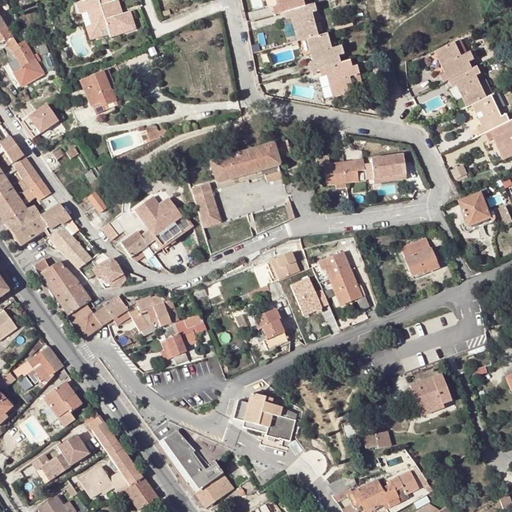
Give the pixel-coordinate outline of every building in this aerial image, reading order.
[(87,12),(91,26),(93,33),(101,30),(107,28),(104,0),(85,0),(83,1),(87,12)] [(104,0),(107,28),(108,32),(110,38),(135,30),(130,12),(123,14),(117,16),(115,13),(117,12),(115,2),(119,0),(120,0),(104,0)] [(123,14),(119,0),(115,2),(117,12),(115,13),(117,16),(123,14)] [(274,14),(284,11),(304,6),(302,0),(275,0),(277,5),(272,6),(274,14)] [(87,12),(83,1),(76,3),(80,15),(87,12)] [(313,4),(304,6),(284,11),(287,19),(291,18),(293,26),(298,24),(299,30),(294,31),(297,41),(306,38),(317,35),(316,30),(311,13),(315,12),(313,4)] [(0,18),(0,31),(6,28),(10,25),(5,16),(0,18)] [(103,36),(101,30),(93,33),(91,26),(85,28),(89,41),(103,36)] [(6,28),(0,31),(0,44),(5,42),(8,47),(9,46),(10,47),(15,55),(6,60),(21,82),(43,69),(36,58),(41,55),(36,48),(31,51),(25,41),(22,37),(15,42),(6,28)] [(310,71),(320,68),(339,63),(338,56),(343,54),(341,46),(331,49),(327,33),(317,35),(306,38),(309,48),(314,47),(316,52),(311,54),(313,62),(308,63),(310,71)] [(43,38),(36,41),(42,56),(49,53),(43,38)] [(447,81),(471,69),(468,62),(473,60),(469,52),(464,55),(457,41),(434,52),(439,61),(444,58),(447,63),(441,66),(444,73),(440,75),(443,82),(447,81)] [(157,53),(155,47),(148,50),(151,56),(157,53)] [(339,63),(320,68),(322,75),(326,74),(328,82),(333,81),(335,87),(330,88),(332,97),(353,92),(349,77),(358,75),(356,66),(351,67),(349,60),(339,63)] [(471,69),(447,81),(451,88),(455,86),(458,92),(461,91),(462,93),(479,85),(475,77),(479,74),(476,67),(471,69)] [(115,98),(110,86),(107,81),(112,79),(108,70),(79,82),(89,109),(91,108),(115,98)] [(466,108),(470,105),(486,98),(479,85),(462,93),(464,97),(461,98),(466,108)] [(473,110),(492,101),(490,96),(486,98),(470,105),(473,110)] [(484,133),(508,122),(504,115),(500,117),(492,101),(473,110),(475,114),(479,112),(481,117),(477,119),(480,125),(481,126),(476,128),(479,136),(484,133)] [(27,117),(39,135),(59,121),(47,103),(27,117)] [(511,120),(508,122),(484,133),(488,141),(492,139),(502,160),(511,155),(511,120)] [(158,124),(145,128),(149,141),(162,137),(158,124)] [(270,137),(272,145),(273,145),(281,143),(279,134),(270,137)] [(0,144),(0,145),(0,144),(0,155),(8,167),(23,156),(10,137),(0,142),(0,144)] [(273,145),(277,158),(291,154),(287,141),(281,143),(273,145)] [(220,160),(210,162),(216,183),(279,166),(277,158),(273,145),(272,145),(262,148),(220,160)] [(75,148),(66,153),(71,160),(79,154),(75,148)] [(59,149),(53,154),(57,160),(64,156),(59,149)] [(345,183),(343,162),(329,164),(328,157),(317,158),(318,165),(324,164),(327,185),(345,183)] [(404,157),(371,160),(373,180),(396,178),(395,170),(405,169),(404,157)] [(34,172),(25,159),(9,170),(19,183),(34,172)] [(363,160),(343,162),(345,183),(359,182),(358,172),(365,171),(363,160)] [(463,166),(452,170),(456,181),(467,177),(463,166)] [(396,178),(373,180),(374,185),(406,181),(405,169),(395,170),(396,178)] [(282,178),(281,171),(264,176),(266,183),(282,178)] [(34,172),(19,183),(24,192),(28,190),(28,191),(31,189),(30,187),(40,180),(34,172)] [(0,195),(4,193),(11,188),(1,173),(0,173),(0,195)] [(0,216),(5,224),(26,210),(24,206),(37,198),(40,202),(50,195),(42,183),(40,180),(30,187),(31,189),(28,191),(28,190),(24,192),(23,193),(26,198),(21,202),(17,197),(0,208),(0,216)] [(208,183),(191,188),(204,227),(221,223),(208,183)] [(0,195),(0,208),(17,197),(11,188),(4,193),(0,195)] [(115,219),(95,193),(87,198),(99,214),(97,215),(105,226),(115,219)] [(480,194),(458,202),(466,222),(468,227),(490,219),(488,214),(480,194)] [(149,231),(141,236),(147,246),(153,254),(193,227),(184,215),(181,217),(169,199),(158,206),(152,198),(134,210),(149,231)] [(292,210),(290,203),(284,205),(288,221),(294,219),(292,210)] [(44,213),(56,229),(70,220),(57,205),(44,213)] [(35,207),(26,210),(5,224),(20,247),(43,231),(47,229),(40,216),(39,215),(35,207)] [(468,227),(466,222),(462,224),(464,230),(469,232),(492,223),(495,219),(492,212),(488,214),(490,219),(468,227)] [(40,216),(47,229),(43,231),(47,237),(49,238),(58,232),(56,229),(44,213),(40,216)] [(49,238),(57,248),(77,270),(87,263),(92,259),(71,236),(78,231),(72,222),(63,228),(58,232),(49,238)] [(136,261),(145,255),(141,250),(147,246),(141,236),(137,232),(120,243),(128,254),(131,258),(136,261)] [(53,251),(57,248),(49,238),(46,240),(44,241),(53,251)] [(427,239),(402,248),(412,276),(423,271),(424,273),(438,268),(427,239)] [(128,254),(120,243),(115,247),(127,255),(128,254)] [(141,250),(145,255),(147,259),(153,254),(147,246),(141,250)] [(280,280),(300,271),(291,251),(272,260),(280,280)] [(344,251),(318,262),(322,271),(325,270),(340,306),(363,296),(344,251)] [(93,261),(92,259),(87,263),(88,265),(91,270),(92,269),(101,264),(97,259),(93,261)] [(61,306),(83,290),(77,281),(59,262),(50,268),(44,260),(34,266),(61,306)] [(124,278),(123,275),(115,263),(113,261),(111,260),(110,260),(108,261),(104,262),(101,264),(92,269),(96,275),(105,288),(124,278)] [(96,275),(92,269),(91,270),(88,265),(79,271),(87,280),(96,275)] [(310,277),(290,285),(303,318),(323,310),(310,277)] [(0,297),(9,291),(3,283),(0,278),(0,297)] [(278,280),(241,296),(243,301),(250,298),(251,300),(266,294),(267,296),(271,295),(273,300),(285,296),(278,280)] [(208,296),(205,287),(190,293),(193,301),(208,296)] [(90,301),(83,290),(61,306),(65,312),(84,340),(107,325),(113,321),(103,307),(93,314),(87,303),(90,301)] [(121,315),(126,323),(133,319),(140,332),(149,327),(141,313),(140,314),(134,305),(128,309),(119,297),(103,307),(113,321),(121,315)] [(141,311),(147,309),(151,320),(157,317),(161,328),(179,321),(171,300),(155,305),(150,297),(137,302),(141,311)] [(276,310),(260,316),(261,321),(255,324),(258,331),(263,329),(267,340),(263,342),(267,352),(289,342),(279,320),(280,319),(276,310)] [(0,342),(17,331),(5,312),(0,315),(0,342)] [(198,315),(184,320),(187,328),(195,325),(198,332),(207,329),(201,313),(198,315)] [(121,315),(113,321),(118,329),(126,323),(121,315)] [(170,350),(173,357),(186,352),(184,345),(189,342),(191,343),(197,340),(193,330),(185,333),(184,333),(179,335),(178,335),(165,340),(161,342),(165,350),(165,352),(170,350)] [(39,335),(29,346),(35,352),(45,343),(39,335)] [(120,348),(131,343),(127,336),(114,342),(120,348)] [(58,372),(64,369),(49,348),(43,351),(58,372)] [(169,359),(173,357),(170,350),(165,352),(165,350),(162,351),(162,353),(166,360),(169,359)] [(58,372),(43,351),(34,357),(40,365),(33,369),(36,374),(33,376),(41,388),(50,377),(57,372),(58,372)] [(58,372),(57,372),(63,380),(68,376),(64,369),(58,372)] [(15,379),(8,372),(0,379),(0,385),(1,387),(4,390),(15,379)] [(441,376),(411,387),(422,416),(443,409),(442,405),(450,402),(441,376)] [(65,383),(44,398),(58,418),(68,411),(71,414),(82,406),(65,383)] [(0,416),(3,413),(11,406),(0,393),(0,416)] [(300,422),(295,421),(295,420),(281,417),(283,408),(272,404),(273,399),(265,397),(261,393),(258,395),(251,393),(248,404),(239,401),(234,419),(243,422),(242,427),(265,434),(265,435),(268,436),(267,439),(274,441),(275,438),(289,442),(291,437),(296,438),(300,422)] [(92,433),(103,425),(93,411),(61,433),(64,438),(70,434),(70,433),(78,428),(79,431),(87,425),(92,433)] [(92,433),(106,453),(109,458),(121,450),(103,425),(92,433)] [(160,442),(169,456),(178,468),(188,482),(192,478),(200,490),(224,474),(225,473),(219,463),(211,468),(177,430),(160,442)] [(387,431),(363,437),(366,449),(377,446),(378,449),(390,445),(387,431)] [(121,450),(109,458),(119,473),(129,487),(143,478),(124,454),(121,450)] [(44,456),(32,464),(36,470),(40,468),(48,482),(70,469),(61,454),(48,462),(44,456)] [(425,485),(426,484),(428,482),(427,480),(415,465),(413,467),(425,485)] [(129,487),(119,473),(109,479),(100,467),(96,469),(109,487),(112,485),(115,489),(119,494),(124,491),(129,487)] [(109,487),(96,469),(78,481),(90,500),(103,492),(109,487)] [(378,480),(352,494),(355,499),(360,497),(362,503),(367,511),(368,511),(386,503),(388,507),(407,498),(407,496),(406,496),(419,489),(409,470),(387,482),(389,485),(382,488),(378,480)] [(206,508),(235,489),(224,474),(200,490),(195,493),(206,508)] [(351,486),(347,476),(328,484),(334,494),(351,486)] [(129,498),(132,502),(138,511),(157,499),(143,478),(129,487),(124,491),(129,498)] [(192,478),(188,482),(195,493),(200,490),(192,478)] [(246,496),(256,489),(251,480),(240,487),(241,488),(239,490),(238,491),(237,492),(237,494),(238,495),(239,496),(240,497),(242,497),(243,496),(245,495),(246,496)] [(426,484),(431,491),(435,489),(433,487),(430,484),(428,482),(426,484)] [(71,486),(65,489),(70,497),(76,494),(71,486)] [(109,487),(103,492),(105,495),(112,491),(109,487)] [(511,509),(511,507),(506,494),(500,496),(506,511),(511,509)] [(55,496),(37,508),(39,511),(66,511),(61,505),(55,496)] [(68,500),(61,505),(66,511),(72,511),(75,510),(68,500)] [(280,511),(271,500),(249,511),(280,511)] [(451,511),(447,505),(440,510),(429,502),(413,511),(451,511)]
